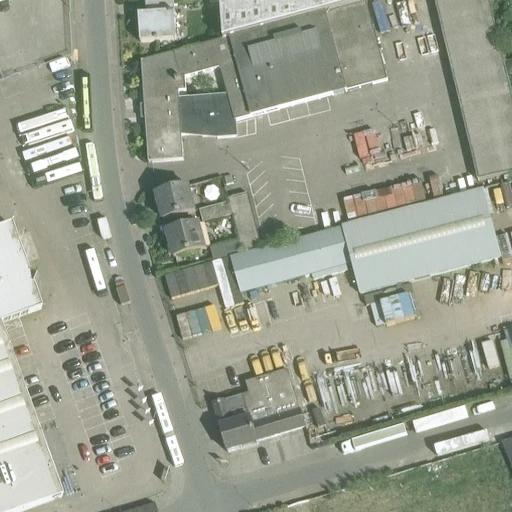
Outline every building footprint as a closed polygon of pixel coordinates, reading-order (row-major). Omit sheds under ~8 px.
[(174,13),(173,0),(154,2),(155,14),(140,15),(142,43),(175,41),(174,13)] [(153,0),(154,2),(173,0),(219,0),(222,40),(365,2),(372,0),(153,0)] [(511,173),(511,99),(488,0),(433,0),(477,182),(511,173)] [(218,140),(239,138),(238,122),(347,93),(386,81),(365,2),(222,40),(169,55),(143,62),(146,105),(141,107),(142,119),(147,120),(150,163),(184,160),(183,136),(218,140)] [(70,95),(25,109),(29,119),(73,105),(70,95)] [(324,146),(347,144),(345,119),(322,120),(324,146)] [(361,193),(391,191),(390,171),(359,173),(361,193)] [(196,212),(189,186),(156,195),(159,206),(160,205),(164,220),(196,212)] [(483,190),(342,227),(342,228),(352,266),(360,296),(500,259),(483,190)] [(227,199),(228,204),(232,216),(238,241),(241,253),(242,256),(262,250),(248,194),(229,199),(227,199)] [(232,216),(228,204),(199,211),(203,224),(232,216)] [(200,224),(167,232),(170,243),(171,243),(174,257),(206,249),(200,224)] [(0,511),(19,511),(61,497),(0,326),(0,324),(41,310),(10,225),(0,228),(0,511)] [(242,256),(222,261),(234,307),(243,305),(241,296),(352,266),(342,228),(262,250),(242,256)] [(241,253),(238,241),(211,248),(214,260),(241,253)] [(80,252),(83,265),(103,260),(100,247),(80,252)] [(198,320),(221,313),(214,288),(191,294),(198,320)] [(327,399),(314,356),(303,359),(316,402),(327,399)] [(306,429),(290,372),(246,384),(250,396),(225,403),(224,402),(214,405),(228,454),(258,445),(257,442),(306,429)] [(335,401),(344,398),(335,376),(326,379),(335,401)] [(511,440),(501,444),(511,468),(511,440)]
